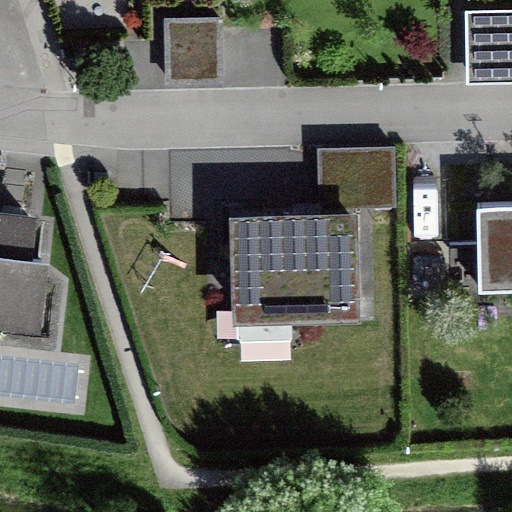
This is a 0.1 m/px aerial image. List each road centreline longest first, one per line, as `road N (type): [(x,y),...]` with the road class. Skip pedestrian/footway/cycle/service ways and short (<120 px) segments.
road 1 (residential): [(0,108),(511,104)]
road 2 (track): [(511,466),(168,479)]
road 3 (track): [(168,479),(0,463)]
